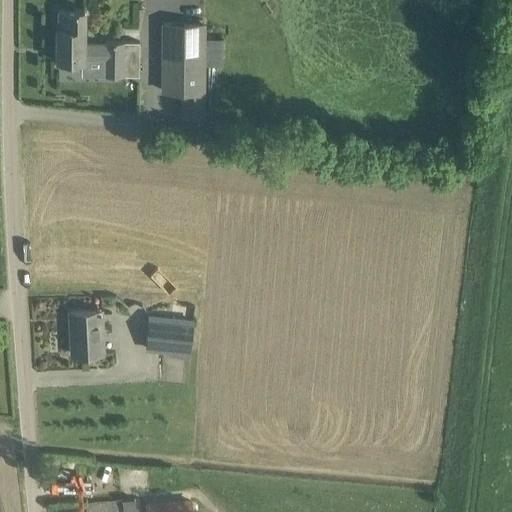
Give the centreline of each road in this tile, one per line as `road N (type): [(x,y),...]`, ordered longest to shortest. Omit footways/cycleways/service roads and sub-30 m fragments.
road 1 (unclassified): [(37,511),(8,159),(8,0)]
road 2 (track): [(473,511),(511,214)]
